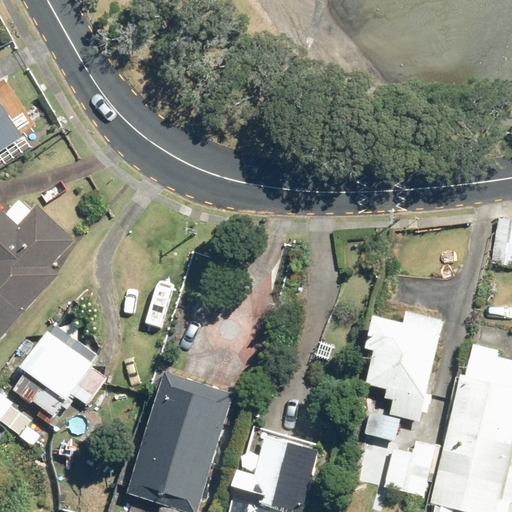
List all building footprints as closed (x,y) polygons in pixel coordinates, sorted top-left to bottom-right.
[(0,157),(23,143),(0,107),(0,157)] [(0,340),(58,278),(49,270),(74,244),(35,208),(29,214),(17,202),(4,217),(0,213),(0,340)] [(511,221),(497,219),(492,256),(511,258),(511,221)] [(424,397),(437,337),(435,337),(438,323),(402,316),(399,329),(368,322),(364,339),(368,340),(365,355),(369,356),(362,389),(384,394),(382,402),(390,404),(387,418),(418,425),(420,415),(426,416),(429,398),(424,397)] [(95,361),(49,329),(16,376),(24,381),(13,397),(50,424),(68,398),(84,410),(105,380),(90,369),(95,361)] [(494,352),(466,346),(430,511),(496,511),(510,448),(511,441),(511,368),(491,364),(494,352)] [(196,511),(230,399),(160,378),(124,498),(170,511),(196,511)] [(13,401),(0,414),(0,425),(19,444),(38,425),(13,401)] [(297,511),(315,446),(248,429),(226,511),(297,511)] [(432,447),(398,440),(396,449),(391,447),(382,491),(421,499),(432,447)] [(511,511),(511,448),(510,448),(496,511),(511,511)] [(70,511),(70,478),(54,478),(53,511),(70,511)]
